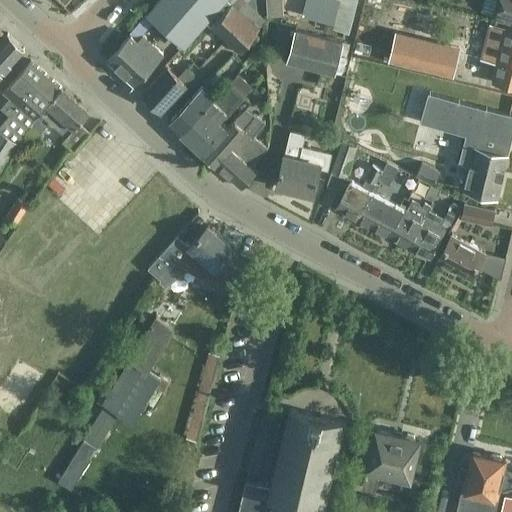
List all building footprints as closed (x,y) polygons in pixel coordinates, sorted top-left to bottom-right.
[(160,0),(148,14),(185,45),(206,21),(206,20),(225,0),(160,0)] [(225,0),(206,20),(206,21),(238,50),(259,28),(258,26),(266,19),(252,3),(255,0),(225,0)] [(267,0),(269,14),(284,13),(283,0),(267,0)] [(349,31),(357,0),(340,0),(334,27),(349,31)] [(473,0),(472,8),(483,10),(484,0),(473,0)] [(511,19),(511,0),(499,0),(496,16),(511,19)] [(511,27),(496,24),(496,26),(489,25),(481,56),(497,60),(492,81),(511,86),(511,27)] [(335,72),(343,41),(296,29),(288,60),(335,72)] [(0,74),(24,48),(8,32),(0,40),(0,74)] [(136,40),(131,34),(108,59),(135,84),(163,54),(142,34),(136,40)] [(412,42),(407,64),(455,76),(461,54),(412,42)] [(35,118),(63,87),(32,60),(4,91),(10,96),(1,107),(9,114),(0,124),(0,173),(30,126),(35,118)] [(186,82),(194,74),(186,67),(177,76),(167,66),(143,92),(161,109),(187,83),(186,82)] [(216,71),(206,82),(212,87),(222,76),(216,71)] [(245,93),(251,86),(237,74),(228,84),(245,93)] [(218,94),(216,91),(209,98),(182,128),(183,129),(181,131),(203,152),(226,127),(219,119),(225,112),(227,113),(236,103),(241,107),(248,99),(243,95),(245,93),(228,84),(218,94)] [(283,109),(299,111),(303,87),(287,84),(283,109)] [(188,100),(172,119),(182,128),(209,98),(206,95),(209,92),(202,86),(189,100),(188,100)] [(35,118),(30,126),(39,133),(50,121),(67,136),(63,141),(73,151),(91,131),(81,121),(90,111),(63,87),(35,118)] [(511,113),(430,93),(422,121),(461,131),(452,167),(469,171),(465,189),(498,197),(511,137),(511,113)] [(382,111),(346,100),(343,108),(379,120),(382,111)] [(264,120),(245,109),(226,127),(203,152),(203,153),(224,172),(254,136),(253,135),(259,128),(264,120)] [(331,153),(303,146),(306,132),(291,128),(278,185),(313,194),(319,167),(328,169),(331,153)] [(254,136),(224,172),(241,187),(257,169),(252,165),(268,148),(254,136)] [(347,175),(353,158),(357,146),(341,141),(331,170),(347,175)] [(357,145),(357,146),(353,158),(367,165),(373,153),(357,145)] [(377,155),(373,163),(372,163),(365,177),(366,178),(363,185),(349,178),(343,190),(340,188),(332,204),(357,217),(373,186),(377,188),(378,184),(375,183),(383,169),(382,169),(386,161),(387,160),(377,155)] [(383,169),(375,183),(378,184),(386,188),(397,167),(386,161),(382,169),(383,169)] [(431,185),(439,189),(441,187),(433,184),(440,171),(422,162),(415,174),(432,183),(431,185)] [(439,189),(431,185),(425,196),(433,201),(439,189)] [(357,217),(373,226),(388,199),(374,192),(377,188),(373,186),(357,217)] [(15,223),(29,204),(19,197),(5,217),(15,223)] [(388,199),(373,226),(389,235),(404,208),(388,199)] [(393,236),(410,245),(429,209),(431,204),(425,202),(423,205),(419,204),(419,203),(413,200),(393,236)] [(429,209),(410,245),(430,256),(447,226),(442,223),(444,218),(453,222),(461,205),(452,200),(444,217),(429,209)] [(495,210),(466,203),(464,203),(453,223),(451,227),(455,230),(462,217),(492,224),(495,210)] [(218,265),(233,247),(207,224),(189,245),(190,246),(179,258),(167,248),(149,268),(161,279),(174,264),(183,272),(186,268),(216,281),(222,268),(219,267),(218,265)] [(485,252),(452,234),(437,260),(471,279),(485,252)] [(181,292),(194,290),(192,276),(179,278),(181,292)] [(164,390),(170,380),(148,367),(173,326),(156,316),(102,403),(105,405),(58,480),(72,488),(119,413),(132,422),(155,385),(164,390)] [(328,491),(330,492),(330,490),(328,489),(330,482),(332,482),(333,480),(331,479),(332,472),(335,472),(335,471),(333,470),(335,462),(337,463),(337,461),(335,461),(337,452),(340,453),(340,451),(338,450),(340,443),(342,444),(342,442),(340,441),(342,433),(344,434),(345,432),(343,431),(345,424),(347,424),(347,422),(345,422),(346,420),(292,407),(292,408),(290,408),(289,410),(291,410),(289,418),(287,418),(287,419),(289,420),(287,428),(285,427),(284,429),(286,430),(284,437),(282,437),(282,438),(284,439),(282,447),(280,447),(279,449),(281,449),(279,457),(277,457),(277,458),(279,459),(277,466),(275,466),(274,468),(277,469),(275,476),(273,475),(272,477),(274,478),(272,486),(270,485),(270,486),(246,481),(238,511),(317,511),(318,510),(323,511),(325,501),(327,501),(328,499),(326,499),(328,491)] [(369,466),(364,487),(374,489),(379,469),(410,477),(420,438),(415,437),(413,433),(409,432),(406,434),(378,428),(368,466),(369,466)] [(466,479),(458,511),(493,511),(499,488),(504,489),(511,486),(511,473),(508,471),(503,470),(506,459),(472,451),(470,461),(463,459),(459,478),(466,479)] [(411,481),(408,491),(417,493),(420,483),(411,481)] [(511,511),(511,496),(503,495),(499,511),(511,511)]
